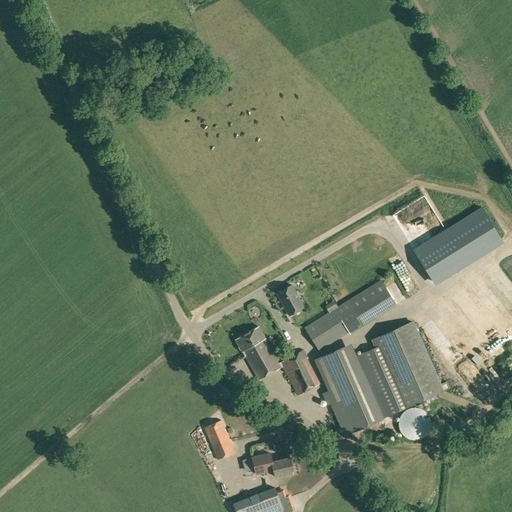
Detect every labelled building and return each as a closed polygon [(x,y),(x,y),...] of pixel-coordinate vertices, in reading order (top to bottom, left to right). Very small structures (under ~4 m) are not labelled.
[(412,244),(437,277),(446,270),(422,237),(412,244)] [(405,283),(412,295),(420,290),(413,279),(405,283)] [(350,334),(364,325),(396,305),(381,281),(348,301),(305,328),(319,351),(349,332),(350,334)] [(511,289),(507,282),(492,292),(506,313),(500,317),(511,333),(511,289)] [(289,316),(304,307),(291,285),(277,293),(289,316)] [(346,434),(443,391),(412,322),(372,339),(376,348),(356,356),(351,344),(316,359),(330,390),(322,393),(327,405),(332,403),(342,424),(346,434)] [(260,328),(259,326),(235,339),(239,345),(238,347),(240,350),(242,351),(245,356),(246,356),(259,380),(282,366),(286,373),(287,372),(298,395),(320,383),(306,356),(307,356),(303,350),(279,363),(270,348),(270,347),(263,335),(265,334),(262,327),(260,328)] [(446,340),(441,343),(455,371),(468,364),(455,340),(448,344),(446,340)] [(218,460),(224,457),(235,452),(221,420),(204,427),(218,460)] [(256,474),(274,470),(277,483),(292,479),(291,473),(294,472),(290,457),(272,462),(270,453),(252,458),(256,474)] [(275,488),(242,500),(234,503),(237,511),(284,511),(276,491),(275,488)]
